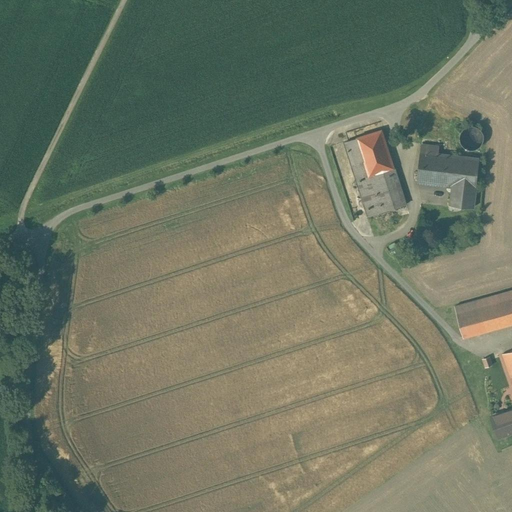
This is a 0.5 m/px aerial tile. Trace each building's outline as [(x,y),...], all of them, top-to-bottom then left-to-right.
[(409,202),(384,126),(346,138),(371,215),(409,202)] [(474,126),(469,127),(466,129),(465,131),(464,134),(463,136),(464,140),(465,144),(467,146),(470,148),(472,149),(474,149),(477,149),(479,148),(483,146),(485,143),(487,140),(487,136),(486,133),(485,130),(483,129),(480,127),(474,126)] [(443,141),(424,140),(421,183),(453,186),(452,207),(479,209),(483,153),(442,150),(443,141)] [(511,289),(454,305),(463,338),(511,324),(511,289)] [(483,367),(491,364),(488,356),(481,358),(483,367)] [(511,433),(511,408),(489,416),(497,439),(511,433)]
